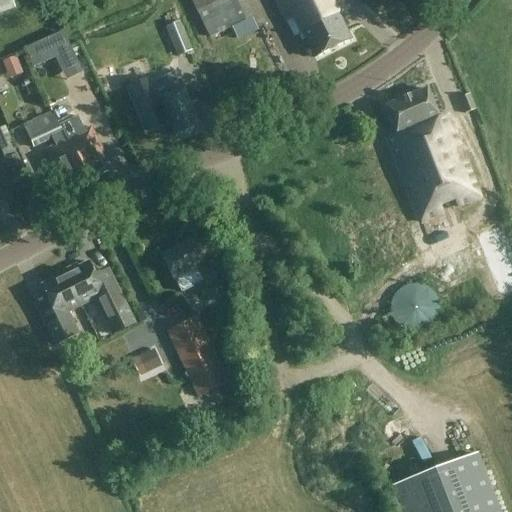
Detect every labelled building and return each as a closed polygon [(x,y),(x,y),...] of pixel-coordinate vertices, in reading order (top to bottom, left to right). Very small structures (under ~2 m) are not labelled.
[(12,0),(0,0),(0,20),(17,15),(12,0)] [(191,0),(197,12),(224,0),(191,0)] [(224,0),(197,12),(209,39),(252,19),(243,0),(224,0)] [(274,0),(286,23),(294,19),(313,59),(350,41),(338,17),(346,14),(338,0),(274,0)] [(164,30),(175,56),(189,51),(178,24),(164,30)] [(49,45),(57,64),(66,85),(83,78),(66,38),(49,45)] [(57,64),(49,45),(27,55),(35,74),(57,64)] [(0,65),(0,69),(6,84),(21,78),(13,60),(0,65)] [(148,81),(172,140),(192,132),(191,128),(197,125),(183,91),(174,94),(166,74),(148,81)] [(386,104),(397,133),(386,137),(419,222),(479,197),(464,161),(457,163),(450,147),(458,144),(446,114),(438,117),(428,88),(386,104)] [(458,100),(463,116),(474,112),(468,96),(458,100)] [(50,112),(22,126),(33,148),(51,139),(55,147),(45,152),(57,175),(62,172),(72,191),(92,181),(74,139),(69,141),(62,125),(58,127),(50,112)] [(77,118),(62,125),(69,141),(74,139),(92,181),(106,173),(99,159),(104,156),(91,131),(85,134),(77,118)] [(362,239),(370,263),(413,247),(403,223),(362,239)] [(192,272),(208,302),(222,295),(205,263),(201,266),(188,242),(159,258),(172,283),(192,272)] [(443,280),(463,276),(461,261),(440,265),(443,280)] [(77,268),(64,274),(82,308),(95,301),(101,314),(104,313),(108,322),(128,312),(116,287),(103,293),(89,265),(78,270),(77,268)] [(82,308),(64,274),(52,280),(53,282),(42,288),(56,316),(44,322),(56,347),(76,338),(72,329),(75,328),(68,315),(82,308)] [(390,315),(392,321),(396,326),(400,330),(405,333),(411,334),(417,334),(423,333),(428,330),(433,326),(436,321),(438,316),(439,310),(438,304),(436,298),(433,293),(429,289),(423,287),(418,285),(412,285),(406,286),(400,289),(396,293),(393,298),(390,303),(390,309),(390,315)] [(167,334),(198,399),(227,385),(196,320),(167,334)] [(434,388),(464,380),(461,369),(431,377),(434,388)] [(339,438),(350,459),(362,453),(351,432),(339,438)] [(499,511),(478,455),(391,489),(400,511),(499,511)]
